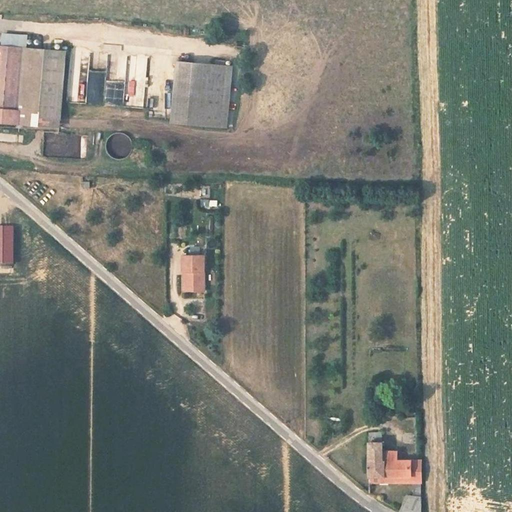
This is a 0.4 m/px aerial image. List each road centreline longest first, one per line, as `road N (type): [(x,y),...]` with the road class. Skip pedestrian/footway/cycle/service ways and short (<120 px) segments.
road 1 (residential): [(0,186),(382,511)]
road 2 (unknown): [(164,44),(0,33)]
